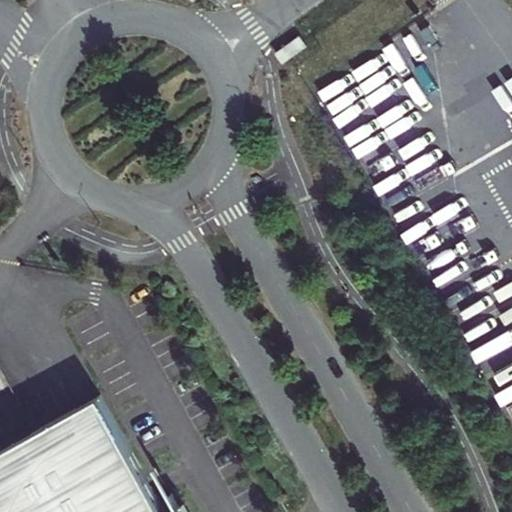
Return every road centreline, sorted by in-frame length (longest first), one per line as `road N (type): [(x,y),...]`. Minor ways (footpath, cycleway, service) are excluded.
road 1 (residential): [(409,511),(233,205),(227,149)]
road 2 (residential): [(122,206),(180,235),(345,511)]
road 3 (residential): [(91,30),(51,75),(44,121),(69,176),(122,206)]
road 4 (residential): [(217,57),(195,35),(152,17),(91,30)]
road 5 (unknown): [(15,284),(76,396)]
road 6 (residential): [(122,206),(184,196),(227,149)]
